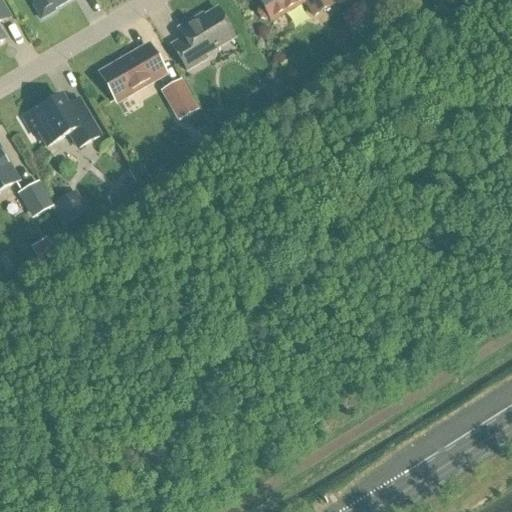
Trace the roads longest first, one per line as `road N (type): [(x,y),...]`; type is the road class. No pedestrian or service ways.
road 1 (residential): [(0,91),(157,0)]
road 2 (primary): [(374,511),(511,424)]
